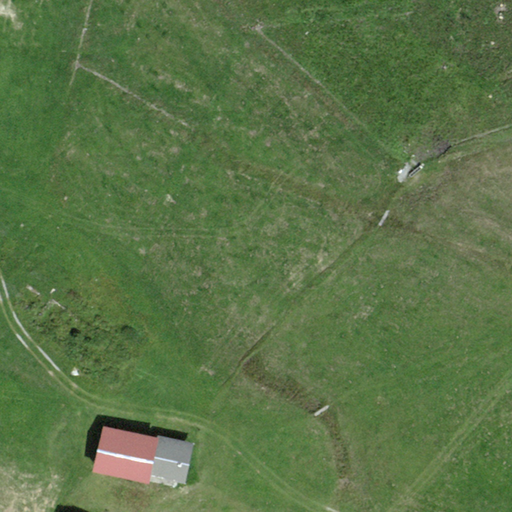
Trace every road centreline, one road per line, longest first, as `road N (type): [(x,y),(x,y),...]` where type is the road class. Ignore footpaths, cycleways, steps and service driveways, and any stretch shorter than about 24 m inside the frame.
road 1 (track): [(511,340),(363,387),(306,421),(224,432)]
road 2 (track): [(224,432),(106,405),(64,383),(0,300)]
road 3 (track): [(224,432),(294,496),(330,511)]
